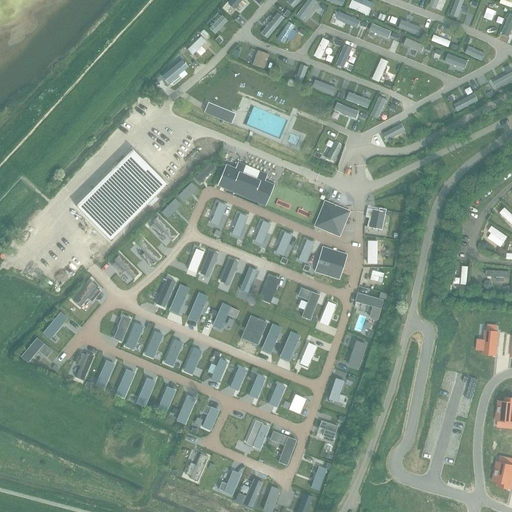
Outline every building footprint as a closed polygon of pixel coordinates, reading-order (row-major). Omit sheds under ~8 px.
[(244,13),(256,0),(255,0),(241,0),(236,6),(244,13)] [(296,0),(286,12),(293,17),(302,5),(296,0)] [(313,0),(305,14),(313,18),(323,0),(313,0)] [(334,9),(337,3),(331,0),(330,0),(327,6),(334,9)] [(337,21),(343,6),(337,4),(331,19),(337,21)] [(496,21),(501,23),(507,8),(502,6),(496,21)] [(262,27),(270,33),(283,15),(275,9),(262,27)] [(357,29),(363,31),(368,18),(361,15),(357,29)] [(428,34),(432,23),(415,16),(411,27),(428,34)] [(386,40),(392,25),(384,22),(378,37),(386,40)] [(295,23),(284,33),(290,39),(301,29),(295,23)] [(445,38),(449,28),(445,26),(440,36),(445,38)] [(404,31),(398,45),(408,48),(413,35),(404,31)] [(210,32),(196,46),(201,51),(204,48),(209,53),(220,42),(210,32)] [(323,52),(331,55),(338,36),(330,33),(323,52)] [(434,59),(438,43),(430,42),(426,58),(434,59)] [(353,58),(352,61),(358,63),(363,48),(352,45),(348,57),(353,58)] [(450,65),(457,69),(464,55),(456,51),(450,65)] [(182,55),(187,71),(196,68),(191,52),(182,55)] [(236,64),(248,70),(251,63),(239,57),(236,64)] [(506,63),(500,67),(503,72),(509,69),(506,63)] [(259,66),(252,80),(259,83),(266,69),(259,66)] [(401,70),(395,85),(414,93),(421,78),(401,70)] [(281,73),(273,89),(279,93),(288,77),(281,73)] [(163,76),(162,84),(179,86),(180,78),(163,76)] [(204,93),(211,81),(205,78),(198,90),(204,93)] [(486,96),(494,92),(486,78),(478,82),(486,96)] [(301,83),(293,99),(301,102),(308,86),(301,83)] [(368,102),(374,89),(366,86),(360,98),(368,102)] [(233,100),(237,92),(230,89),(227,97),(233,100)] [(446,96),(449,106),(455,104),(453,94),(446,96)] [(208,102),(204,113),(231,124),(235,114),(208,102)] [(362,110),(358,124),(368,127),(372,113),(362,110)] [(300,119),(296,136),(302,137),(306,120),(300,119)] [(409,120),(389,129),(392,136),(413,127),(409,120)] [(424,121),(417,123),(419,129),(426,127),(424,121)] [(131,150),(74,207),(109,242),(166,186),(131,150)] [(274,185),(264,181),(267,174),(238,162),(235,168),(226,165),(217,185),(227,189),(228,187),(256,199),(255,201),(265,205),(274,185)] [(210,163),(194,178),(200,184),(216,168),(210,163)] [(191,183),(177,197),(183,202),(196,189),(191,183)] [(174,199),(161,212),(166,218),(180,205),(174,199)] [(325,202),(315,226),(339,235),(348,212),(325,202)] [(219,203),(210,224),(219,227),(227,207),(219,203)] [(382,231),(386,211),(380,209),(379,212),(367,209),(366,217),(369,218),(367,227),(382,231)] [(240,214),(231,235),(240,238),(248,218),(240,214)] [(154,223),(150,227),(159,236),(163,232),(171,241),(177,235),(158,216),(152,222),(154,223)] [(263,222),(254,242),(263,246),(271,226),(263,222)] [(511,228),(501,223),(495,233),(511,241),(511,239),(511,228)] [(285,233),(276,253),(284,257),(293,236),(285,233)] [(269,235),(264,249),(273,253),(278,238),(269,235)] [(141,238),(136,244),(144,253),(140,257),(149,266),(153,262),(155,263),(160,257),(141,238)] [(307,241),(298,261),(307,264),(315,244),(307,241)] [(366,243),(365,266),(375,266),(376,243),(366,243)] [(325,248),(317,272),(341,280),(349,256),(325,248)] [(196,250),(188,270),(195,273),(203,252),(196,250)] [(209,251),(200,274),(209,277),(217,255),(209,251)] [(115,262),(111,266),(120,275),(125,271),(133,279),(139,274),(120,255),(114,260),(115,262)] [(229,260),(220,282),(229,285),(238,263),(229,260)] [(213,271),(222,274),(225,268),(216,264),(213,271)] [(107,281),(115,273),(108,266),(99,274),(107,281)] [(248,293),(257,270),(249,267),(240,290),(248,293)] [(270,276),(260,300),(270,304),(279,280),(270,276)] [(167,278),(156,304),(164,308),(176,282),(167,278)] [(473,280),(472,288),(497,290),(498,282),(473,280)] [(91,281),(73,302),(79,307),(87,298),(92,302),(100,292),(96,288),(97,287),(91,281)] [(179,286),(169,311),(177,314),(188,289),(179,286)] [(300,289),(297,297),(307,301),(301,317),(310,320),(319,296),(300,289)] [(198,294),(188,319),(196,322),(207,297),(198,294)] [(359,294),(357,302),(378,308),(380,300),(359,294)] [(327,303),(319,323),(327,326),(335,306),(327,303)] [(221,304),(212,326),(220,330),(227,314),(236,318),(239,312),(221,304)] [(60,312),(42,334),(49,340),(67,318),(60,312)] [(123,316),(113,339),(121,342),(131,319),(123,316)] [(267,323),(251,316),(241,338),(258,345),(267,323)] [(135,323),(125,347),(133,350),(143,327),(135,323)] [(272,325),(261,350),(270,353),(280,328),(272,325)] [(478,340),(477,350),(483,350),(483,354),(496,356),(498,332),(496,332),(487,331),(485,331),(484,340),(478,340)] [(154,332),(144,355),(152,359),(162,335),(154,332)] [(291,333),(280,357),(288,361),(299,336),(291,333)] [(36,338),(20,357),(27,363),(37,351),(46,358),(52,351),(36,338)] [(174,340),(164,364),(172,367),(182,343),(174,340)] [(356,343),(348,368),(358,371),(365,346),(356,343)] [(208,344),(204,355),(215,359),(218,347),(208,344)] [(309,345),(300,365),(308,368),(316,348),(309,345)] [(194,348),(183,372),(192,375),(202,351),(194,348)] [(80,353),(75,365),(80,367),(76,378),(83,381),(93,356),(86,353),(85,355),(80,353)] [(220,359),(211,380),(219,383),(227,362),(220,359)] [(105,361),(95,386),(104,390),(114,365),(105,361)] [(150,378),(159,382),(165,370),(155,366),(150,378)] [(239,368),(230,388),(238,391),(246,371),(239,368)] [(126,370),(115,395),(124,399),(134,374),(126,370)] [(258,375),(249,396),(257,399),(265,378),(258,375)] [(146,379),(136,404),(145,408),(155,383),(146,379)] [(335,379),(328,399),(337,403),(344,382),(335,379)] [(278,384),(269,404),(277,407),(285,387),(278,384)] [(166,387),(156,412),(165,416),(175,391),(166,387)] [(258,398),(268,402),(273,393),(263,388),(258,398)] [(295,395),(289,409),(300,414),(306,399),(295,395)] [(187,396),(176,421),(185,424),(195,399),(187,396)] [(498,401),(496,421),(498,421),(511,422),(511,398),(505,398),(504,402),(498,401)] [(205,406),(202,413),(207,415),(202,428),(210,431),(219,411),(211,408),(210,409),(205,406)] [(321,421),(319,428),(325,430),(323,437),(333,440),(338,427),(321,421)] [(255,422),(246,444),(260,450),(269,428),(255,422)] [(273,432),(270,441),(284,446),(278,463),(286,466),(295,441),(273,432)] [(190,463),(185,475),(191,477),(190,479),(197,482),(208,457),(200,454),(196,465),(190,463)] [(497,462),(493,481),(499,483),(498,486),(511,489),(511,482),(511,465),(499,463),(497,462)] [(319,467),(311,488),(319,491),(327,470),(319,467)] [(209,478),(211,470),(205,468),(203,476),(209,478)] [(221,483),(218,490),(224,492),(232,496),(241,475),(233,471),(227,485),(221,483)] [(251,509),(261,487),(252,483),(246,497),(238,494),(235,502),(251,509)] [(271,487),(262,511),(271,511),(279,490),(271,487)] [(304,495),(297,511),(307,511),(313,498),(304,495)]
